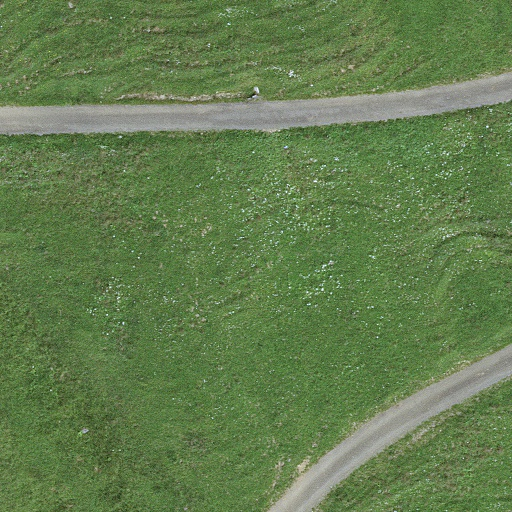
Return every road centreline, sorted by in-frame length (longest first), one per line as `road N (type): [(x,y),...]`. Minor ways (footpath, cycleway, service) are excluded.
road 1 (track): [(511,84),(377,108),(0,120)]
road 2 (track): [(287,511),(367,441),(511,357)]
